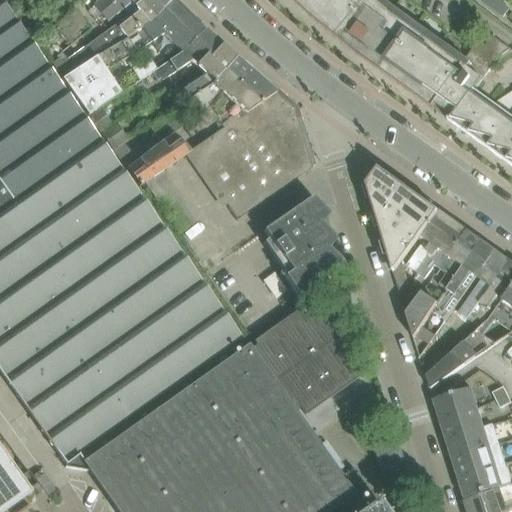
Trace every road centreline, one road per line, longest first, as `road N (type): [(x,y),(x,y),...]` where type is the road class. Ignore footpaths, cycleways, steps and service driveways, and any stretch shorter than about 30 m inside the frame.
road 1 (residential): [(348,104),(332,135),(336,165),(445,511)]
road 2 (tertiary): [(511,221),(348,104)]
road 3 (tertiary): [(348,104),(222,0)]
